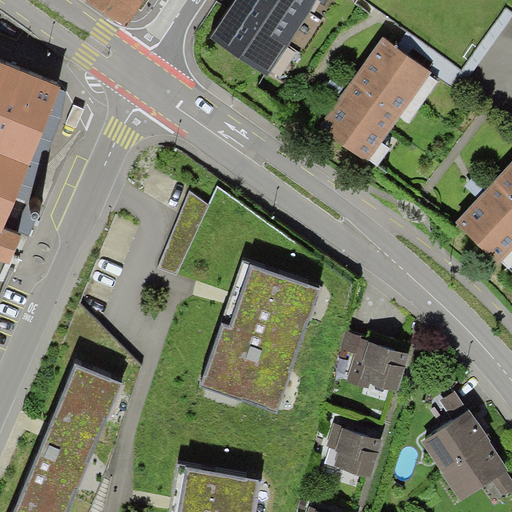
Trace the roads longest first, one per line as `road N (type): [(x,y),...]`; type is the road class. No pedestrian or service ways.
road 1 (tertiary): [(142,77),(382,248),(511,379)]
road 2 (residential): [(0,385),(142,77)]
road 3 (tertiary): [(33,0),(142,77)]
